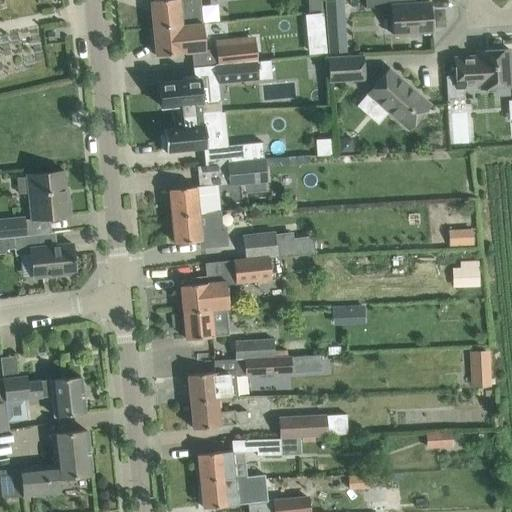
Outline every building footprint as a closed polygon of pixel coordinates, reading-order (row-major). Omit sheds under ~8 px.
[(154,0),(150,1),(153,28),(181,25),(181,27),(203,24),(200,0),(154,0)] [(319,0),(309,0),(311,10),(321,9),(319,0)] [(343,0),(332,0),(324,1),(328,54),(347,52),(343,0)] [(364,0),(365,8),(390,7),(392,35),(413,33),(432,32),(430,2),(410,3),(385,5),(384,0),(364,0)] [(181,27),(181,25),(153,28),(155,56),(184,53),(184,52),(206,50),(205,46),(203,24),(181,27)] [(214,40),(217,65),(256,61),(257,61),(254,36),(214,40)] [(445,76),(447,100),(464,99),(464,87),(480,86),(480,88),(511,86),(508,49),(478,51),(478,56),(454,58),(455,75),(445,76)] [(327,57),(329,82),(364,80),(362,55),(327,57)] [(217,65),(216,65),(218,82),(257,78),(256,61),(217,65)] [(367,94),(408,129),(430,104),(389,69),(367,94)] [(220,111),(219,100),(207,101),(205,78),(183,80),(164,82),(158,83),(159,89),(160,106),(170,105),(172,105),(173,115),(173,116),(208,112),(220,111)] [(205,148),(212,147),(208,112),(173,116),(173,117),(175,126),(163,128),(163,135),(159,136),(161,151),(165,151),(205,148)] [(261,141),(226,144),(227,162),(240,161),(263,159),(261,141)] [(263,159),(240,161),(227,162),(226,162),(228,186),(266,182),(263,159)] [(62,171),(27,176),(31,219),(69,215),(67,198),(65,198),(62,171)] [(195,187),(169,189),(172,216),(198,214),(219,211),(217,185),(210,186),(198,187),(195,187)] [(198,214),(172,216),(174,243),(199,241),(200,247),(226,245),(225,227),(221,228),(219,211),(198,214)] [(0,220),(0,237),(25,235),(25,234),(24,218),(0,220)] [(447,245),(473,244),(472,227),(446,229),(447,245)] [(25,235),(0,237),(0,253),(4,253),(7,249),(14,249),(14,256),(30,254),(33,277),(75,273),(72,244),(51,246),(50,232),(25,234),(25,235)] [(242,236),(244,258),(245,259),(268,257),(277,256),(274,232),(242,236)] [(245,259),(244,258),(233,260),(235,282),(271,278),(268,257),(245,259)] [(459,269),(460,285),(478,285),(478,262),(459,263),(459,269)] [(183,310),(183,312),(209,309),(224,308),(229,307),(225,275),(193,278),(194,284),(180,285),(182,300),(178,300),(180,311),(183,310)] [(365,304),(333,306),(333,324),(365,323),(365,304)] [(209,309),(183,312),(186,339),(212,336),(226,335),(224,308),(209,309)] [(233,342),(235,359),(235,360),(243,360),(290,357),(290,356),(287,356),(286,350),(273,351),(273,340),(233,342)] [(489,348),(467,349),(468,386),(490,385),(489,348)] [(290,357),(243,360),(244,376),(291,373),(290,357)] [(187,375),(190,402),(216,399),(237,397),(234,370),(187,375)] [(27,382),(26,376),(2,379),(5,402),(51,397),(53,416),(84,412),(80,376),(27,382)] [(216,399),(190,402),(193,429),(247,423),(246,411),(235,412),(234,410),(217,412),(216,399)] [(278,417),(279,438),(327,435),(326,414),(278,417)] [(5,470),(6,473),(0,473),(0,486),(1,498),(38,494),(58,492),(57,478),(90,474),(86,431),(51,434),(54,466),(5,470)] [(451,433),(424,434),(425,448),(451,447),(451,433)] [(280,455),(280,439),(256,439),(256,455),(280,455)] [(232,450),(197,454),(200,481),(246,476),(244,453),(233,454),(232,450)] [(246,476),(200,481),(203,508),(253,503),(252,496),(255,491),(253,476),(250,476),(246,476)] [(273,511),(310,511),(309,495),(272,499),(273,511)] [(387,503),(367,504),(367,511),(387,511),(387,506),(387,503)]
